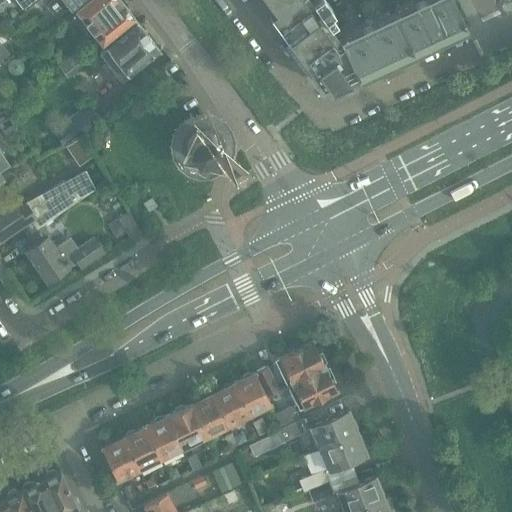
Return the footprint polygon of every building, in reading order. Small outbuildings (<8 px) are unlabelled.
[(37,0),(13,0),(23,11),(37,0)] [(54,18),(78,0),(52,0),(45,6),(54,18)] [(134,20),(118,0),(87,0),(74,11),(101,46),(134,20)] [(308,0),(263,0),(274,14),(269,17),(313,77),(314,76),(321,86),(325,84),(329,90),(348,81),(346,77),(352,73),(354,78),(356,77),(339,40),(339,39),(338,40),(338,41),(335,43),(320,22),(323,20),(329,27),(336,21),(331,15),(333,13),(323,0),(315,0),(311,3),(308,0)] [(465,27),(452,0),(426,0),(421,3),(438,40),(465,27)] [(438,40),(421,3),(393,15),(410,52),(438,40)] [(410,52),(393,15),(361,30),(378,67),(410,52)] [(159,51),(136,23),(99,52),(121,81),(159,51)] [(378,67),(361,30),(339,40),(356,77),(378,67)] [(0,43),(0,58),(1,60),(9,54),(0,43)] [(89,103),(52,131),(61,143),(98,115),(89,103)] [(221,146),(220,138),(217,132),(213,128),(207,125),(199,123),(190,126),(183,131),(179,138),(178,146),(181,154),(184,159),(190,163),(197,165),(204,165),(210,163),(216,158),(219,152),(221,146)] [(0,171),(9,166),(0,152),(0,171)] [(0,208),(0,239),(19,226),(25,236),(41,226),(93,190),(82,172),(78,175),(79,177),(65,184),(63,181),(44,193),(46,195),(26,205),(25,203),(16,209),(11,201),(0,208)] [(157,206),(151,197),(142,203),(148,211),(157,206)] [(140,231),(128,212),(117,219),(129,238),(140,231)] [(81,268),(104,252),(94,237),(79,247),(72,237),(56,248),(41,226),(25,236),(32,246),(25,250),(47,282),(69,267),(76,262),(81,268)] [(274,360),(286,384),(324,366),(323,363),(326,362),(321,352),(318,353),(312,341),(274,360)] [(277,389),(267,366),(255,372),(266,395),(277,389)] [(286,384),(299,410),(337,391),(331,379),(334,377),(329,367),(326,368),(324,366),(286,384)] [(233,382),(249,414),(270,404),(266,395),(255,372),(254,372),(252,373),(248,373),(244,375),(242,378),(233,382)] [(212,393),(228,425),(249,414),(233,382),(231,383),(227,383),(223,385),(221,388),(212,393)] [(190,404),(205,436),(228,425),(212,393),(202,397),(199,397),(195,399),(193,402),(190,404)] [(167,415),(183,447),(205,436),(190,404),(184,406),(181,406),(176,408),(175,411),(167,415)] [(300,419),(296,412),(293,405),(274,413),(281,427),(300,419)] [(310,425),(319,447),(356,432),(355,430),(357,427),(353,420),(351,418),(347,410),(310,425)] [(144,426),(160,458),(183,447),(167,415),(163,417),(160,416),(155,419),(153,422),(144,426)] [(283,442),(308,430),(302,417),(300,419),(281,427),(282,429),(278,431),(283,442)] [(253,422),(259,435),(268,431),(261,418),(253,422)] [(123,437),(138,469),(160,458),(144,426),(135,431),(132,430),(127,432),(125,435),(123,437)] [(319,447),(329,469),(366,454),(362,445),(363,442),(360,435),(357,434),(356,432),(319,447)] [(101,447),(116,480),(138,469),(123,437),(114,441),(110,441),(106,443),(104,445),(101,447)] [(242,485),(231,462),(212,471),(223,494),(242,485)] [(39,480),(54,511),(64,511),(62,507),(74,501),(60,470),(58,471),(57,470),(57,471),(52,470),(48,472),(45,476),(45,477),(39,480)] [(329,482),(324,471),(299,480),(303,493),(309,491),(329,482)] [(206,484),(202,476),(191,480),(195,489),(206,484)] [(338,489),(346,511),(383,498),(382,496),(383,494),(380,486),(378,485),(374,476),(338,489)] [(30,511),(54,511),(39,480),(34,483),(33,482),(33,483),(28,482),(24,484),(21,488),(21,489),(20,490),(30,511)] [(335,494),(330,482),(329,482),(309,491),(313,502),(335,494)] [(134,495),(130,487),(123,490),(127,498),(134,495)] [(0,500),(6,511),(30,511),(20,490),(19,491),(18,490),(17,490),(13,490),(9,492),(6,496),(6,497),(0,500)] [(143,504),(147,511),(175,511),(166,492),(143,504)] [(387,511),(389,509),(386,502),(383,500),(383,498),(346,511),(345,511),(387,511)]
